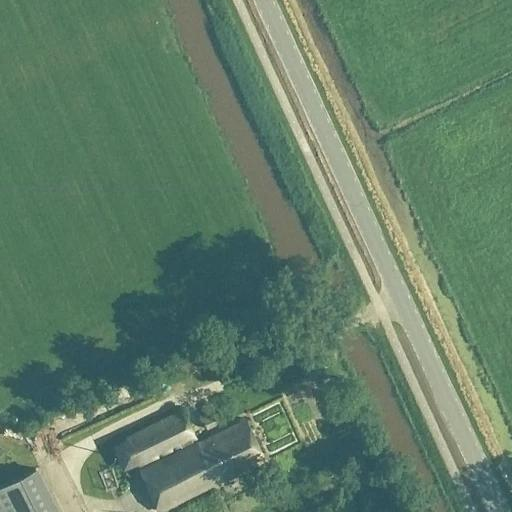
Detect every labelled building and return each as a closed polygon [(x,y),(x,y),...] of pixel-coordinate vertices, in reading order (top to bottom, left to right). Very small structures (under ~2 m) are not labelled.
[(242,330),(228,336),(233,346),(247,340),(242,330)] [(228,367),(217,344),(204,350),(214,373),(228,367)] [(181,411),(125,438),(137,466),(167,452),(169,457),(139,471),(156,511),(158,511),(263,459),(245,420),(196,443),(181,411)] [(217,427),(212,416),(201,421),(205,432),(217,427)] [(54,511),(34,471),(0,488),(0,511),(54,511)]
